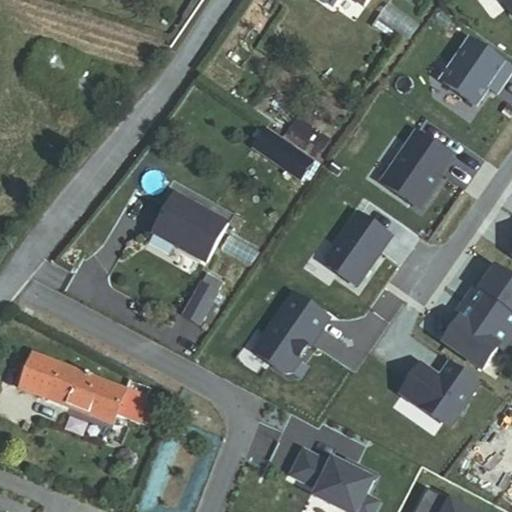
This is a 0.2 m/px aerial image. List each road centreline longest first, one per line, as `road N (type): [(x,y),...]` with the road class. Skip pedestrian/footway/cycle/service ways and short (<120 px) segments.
road 1 (residential): [(8,282),(242,406),(207,511)]
road 2 (residential): [(228,0),(8,282)]
road 3 (residential): [(511,166),(453,251),(419,281)]
